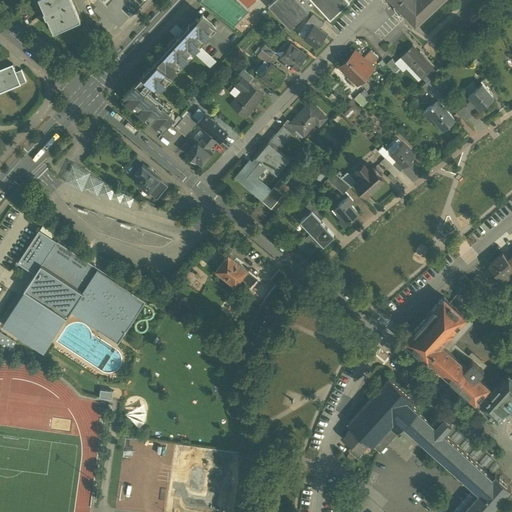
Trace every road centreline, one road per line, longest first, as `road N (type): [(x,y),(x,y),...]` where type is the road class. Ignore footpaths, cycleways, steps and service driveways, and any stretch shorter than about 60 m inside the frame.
road 1 (residential): [(88,94),(382,339)]
road 2 (unclassified): [(317,511),(331,436),(382,339)]
road 3 (residential): [(382,339),(511,459)]
road 4 (unclassified): [(382,339),(511,220)]
road 5 (secondary): [(0,193),(88,94)]
road 6 (secondary): [(88,94),(174,0)]
